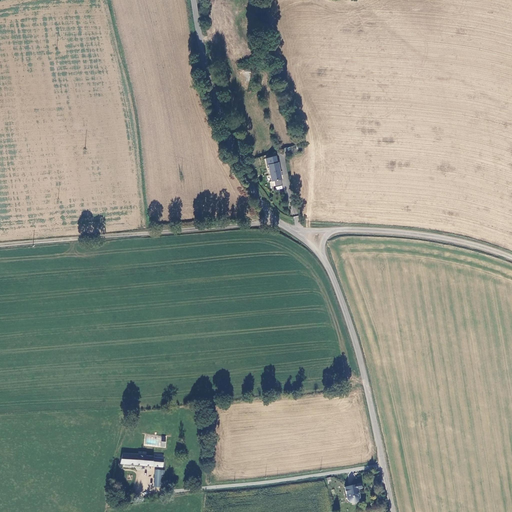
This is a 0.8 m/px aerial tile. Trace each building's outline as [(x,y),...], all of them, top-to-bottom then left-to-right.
[(277,159),(267,161),(268,167),(269,167),(273,183),(275,183),(276,188),(282,186),(281,182),(283,181),(279,164),(278,165),(277,159)] [(161,446),(162,437),(146,436),(145,445),(161,446)] [(140,452),(140,454),(124,453),(120,466),(163,468),(164,458),(158,458),(158,457),(148,456),(149,453),(140,452)] [(164,474),(164,471),(155,470),(154,487),(160,488),(161,474),(164,474)] [(360,491),(359,488),(364,487),(363,483),(348,486),(349,495),(352,500),(355,502),(361,501),(363,496),(361,491),(360,491)]
